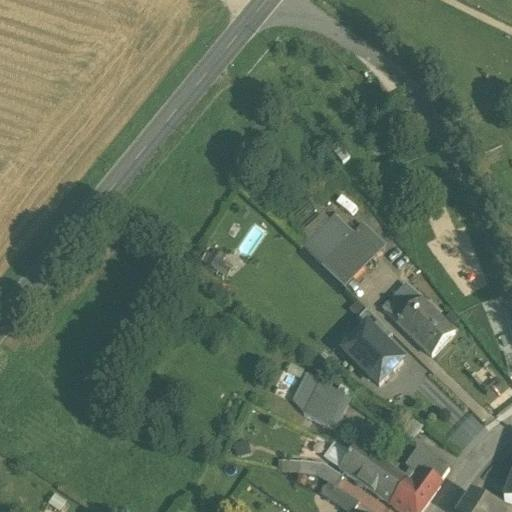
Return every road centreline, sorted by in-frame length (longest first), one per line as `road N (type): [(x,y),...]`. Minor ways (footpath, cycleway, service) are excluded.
road 1 (residential): [(262,7),(311,19),(411,92),(462,169),(511,306)]
road 2 (tertiary): [(262,7),(0,321)]
